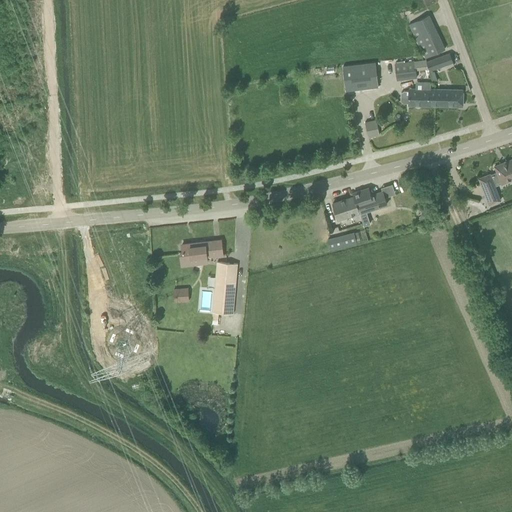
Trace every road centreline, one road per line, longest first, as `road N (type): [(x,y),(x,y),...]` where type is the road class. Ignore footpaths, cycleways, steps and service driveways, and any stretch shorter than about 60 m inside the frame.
road 1 (tertiary): [(0,231),(214,211),(511,135)]
road 2 (track): [(232,511),(177,445),(90,386),(70,345),(64,210)]
road 3 (track): [(200,511),(166,472),(82,422),(0,389)]
road 4 (track): [(425,146),(511,346)]
road 5 (track): [(64,210),(53,0)]
road 6 (unknown): [(444,0),(490,125)]
